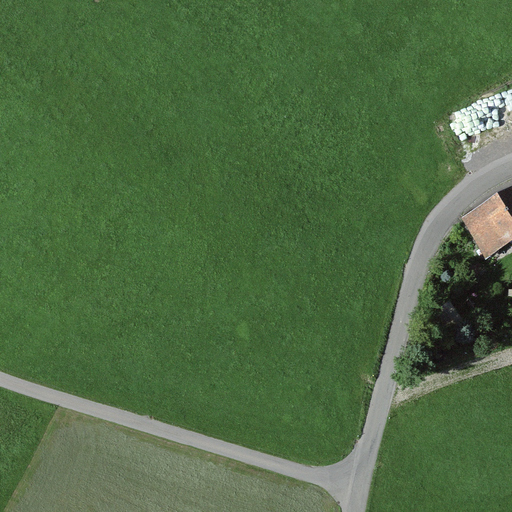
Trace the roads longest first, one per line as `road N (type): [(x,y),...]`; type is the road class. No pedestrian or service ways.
road 1 (unclassified): [(0,382),(361,486)]
road 2 (unclassified): [(511,165),(449,211),(429,243),(361,486)]
